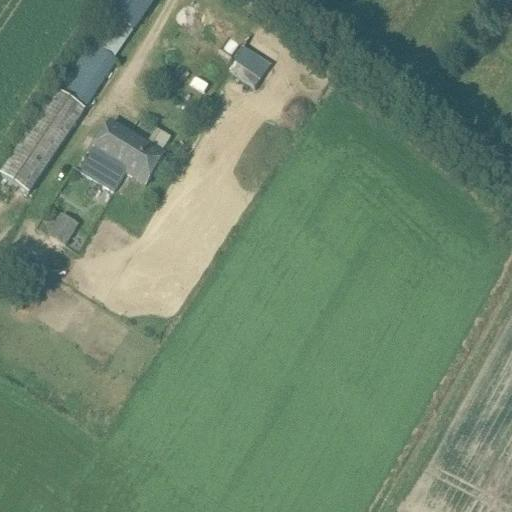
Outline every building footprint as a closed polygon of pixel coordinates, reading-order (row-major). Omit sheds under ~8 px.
[(118,0),(108,16),(134,33),(156,0),(118,0)] [(115,61),(90,46),(20,157),(5,181),(30,197),(45,175),(64,147),(70,133),(115,61)] [(231,51),(226,57),(234,62),(238,56),(231,51)] [(229,74),(255,91),(261,82),(235,65),(229,74)] [(146,184),(164,153),(111,123),(82,173),(115,192),(126,173),(146,184)] [(60,215),(47,238),(64,250),(77,226),(60,215)]
